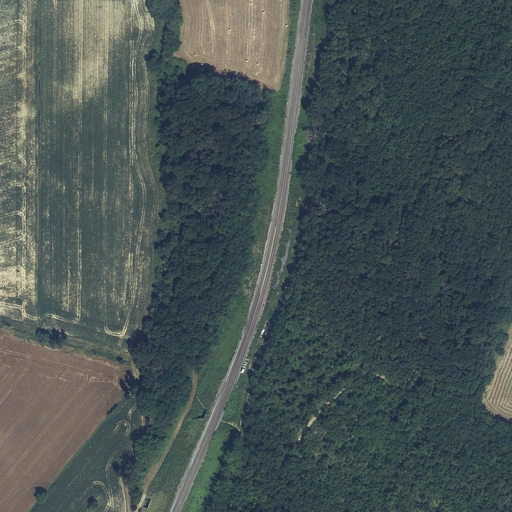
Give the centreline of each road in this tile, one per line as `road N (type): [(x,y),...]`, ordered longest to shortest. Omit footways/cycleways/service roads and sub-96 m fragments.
road 1 (track): [(135,511),(191,412),(237,426),(252,469),(287,507),(288,457),(297,440),(355,380),(403,379),(412,371),(467,389),(486,409)]
road 2 (track): [(0,319),(40,322),(51,333),(132,357),(145,423),(121,469),(130,511)]
